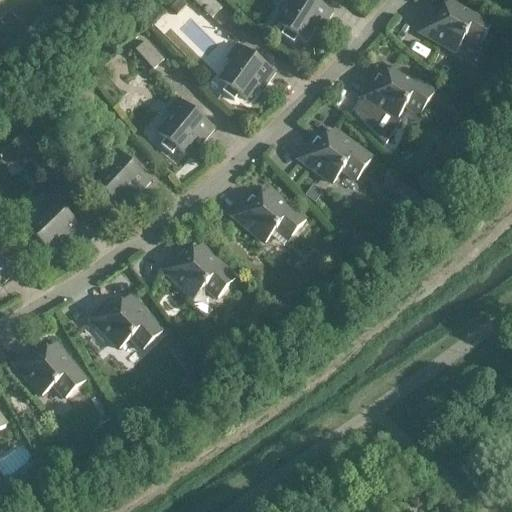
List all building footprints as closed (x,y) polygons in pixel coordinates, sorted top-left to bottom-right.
[(194,0),(193,2),(211,20),(221,10),(210,0),(194,0)] [(304,44),(313,30),(320,34),(332,15),(309,0),(285,0),(284,3),(290,7),(278,26),(285,31),(281,37),(293,45),(297,39),(304,44)] [(492,26),(470,13),(469,11),(467,10),(466,9),(464,9),(463,9),(450,2),(438,23),(428,18),(420,33),(457,54),(465,39),(480,48),(492,26)] [(63,11),(55,19),(65,29),(73,21),(63,11)] [(136,52),(153,71),(163,62),(146,43),(136,52)] [(246,102),(255,89),(261,93),(275,74),(237,47),(227,60),(233,64),(220,83),(227,88),(222,94),(234,103),(239,97),(246,102)] [(365,101),(355,117),(385,147),(400,124),(397,122),(406,108),(420,117),(434,96),(413,82),(413,81),(412,80),(412,79),(411,79),(411,78),(410,78),(409,78),(408,77),(407,77),(406,78),(393,69),(380,90),(371,84),(361,99),(365,101)] [(76,100),(92,120),(103,111),(87,91),(76,100)] [(183,157),(193,144),(199,149),(204,144),(214,131),(178,101),(167,114),(173,118),(158,136),(165,142),(160,147),(172,157),(176,151),(183,157)] [(466,112),(452,126),(471,146),(486,132),(466,112)] [(372,162),(351,147),(351,145),(351,144),(349,143),(348,142),(347,142),(346,142),(345,142),(332,133),(318,152),(309,146),(299,160),(333,185),(343,172),(357,182),(372,162)] [(14,144),(29,165),(40,157),(25,136),(14,144)] [(117,208),(129,196),(134,201),(139,196),(150,184),(115,152),(104,164),(110,169),(94,186),(100,192),(95,197),(106,207),(111,202),(117,208)] [(429,177),(418,188),(437,206),(447,195),(429,177)] [(406,202),(399,210),(408,216),(420,200),(403,188),(397,196),(406,202)] [(312,189),(304,200),(314,207),(322,196),(312,189)] [(305,224),(286,208),(286,206),(285,205),(284,204),(283,203),(282,203),(281,202),(280,202),(268,193),(252,211),(244,204),(233,218),(265,245),(276,232),(289,243),(305,224)] [(49,254),(61,243),(66,248),(83,232),(50,198),(38,209),(43,215),(27,231),(33,237),(27,242),(38,253),(43,248),(49,254)] [(419,203),(412,212),(425,222),(432,212),(419,203)] [(337,247),(328,255),(341,269),(350,261),(337,247)] [(235,282),(217,265),(217,263),(216,262),(216,261),(215,260),(214,260),(213,259),(212,259),(211,259),(200,248),(183,266),(175,259),(163,271),(194,301),(205,288),(218,300),(235,282)] [(0,287),(13,277),(0,261),(0,287)] [(162,335),(144,317),(144,316),(144,315),(143,313),(142,312),(141,312),(140,311),(139,311),(128,300),(111,316),(103,308),(90,321),(119,351),(131,340),(143,353),(162,335)] [(180,346),(171,353),(177,361),(186,355),(180,346)] [(85,385),(69,365),(69,364),(69,363),(69,362),(68,361),(67,360),(66,359),(65,359),(64,359),(54,347),(35,362),(28,354),(15,365),(42,398),(54,387),(66,401),(85,385)] [(0,374),(0,378),(2,381),(8,377),(3,371),(0,374)] [(112,419),(93,436),(103,447),(122,431),(112,419)] [(418,489),(408,500),(417,507),(421,507),(429,499),(418,489)]
